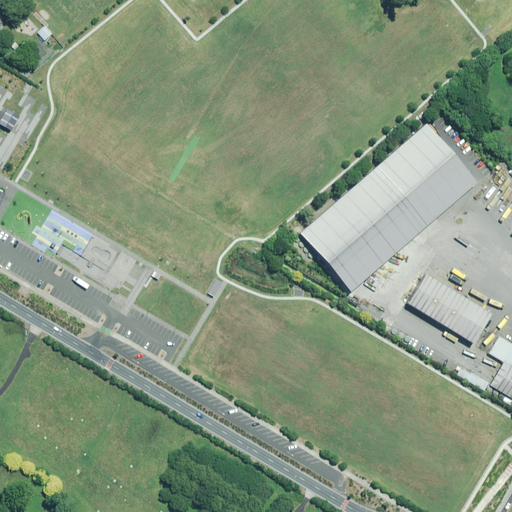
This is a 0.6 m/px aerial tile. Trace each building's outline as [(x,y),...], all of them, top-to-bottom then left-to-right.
[(52,35),(45,26),(37,33),(44,41),(52,35)] [(298,233),(349,292),(476,182),(425,123),(298,233)] [(432,273),(414,303),(478,342),(497,312),(432,273)] [(207,293),(212,296),(221,282),(215,279),(207,293)] [(508,360),(511,362),(511,338),(505,334),(494,352),(508,360)] [(511,362),(508,360),(493,385),(511,395),(511,362)] [(488,384),(461,367),(456,375),(483,391),(488,384)]
